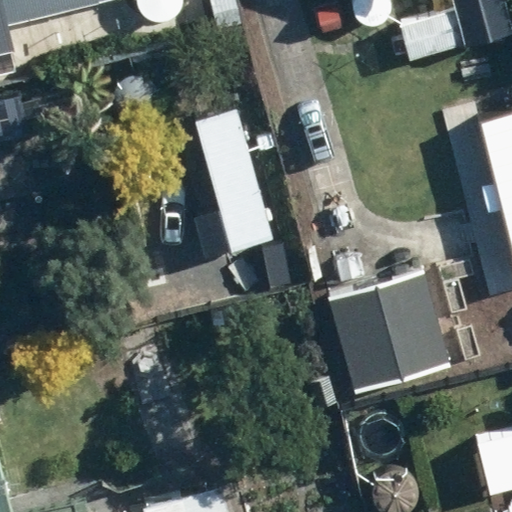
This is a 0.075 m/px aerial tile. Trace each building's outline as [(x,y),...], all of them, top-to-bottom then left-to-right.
[(0,0),(0,18),(72,0),(0,0)] [(243,16),(239,0),(213,0),(219,23),(243,16)] [(0,191),(7,219),(45,209),(42,194),(31,197),(28,183),(44,179),(23,92),(0,97),(0,191)] [(195,184),(212,251),(258,239),(240,173),(195,184)] [(363,250),(351,244),(338,246),(332,258),(335,271),(347,278),(360,273),(366,263),(363,250)] [(452,358),(426,266),(336,291),(363,384),(452,358)] [(37,311),(43,335),(63,329),(56,307),(37,311)] [(466,335),(470,359),(488,356),(484,332),(466,335)] [(0,511),(15,509),(0,445),(0,511)] [(189,511),(186,492),(149,500),(150,511),(189,511)]
